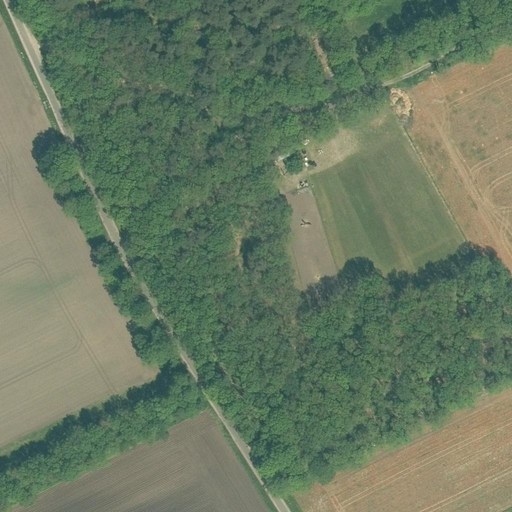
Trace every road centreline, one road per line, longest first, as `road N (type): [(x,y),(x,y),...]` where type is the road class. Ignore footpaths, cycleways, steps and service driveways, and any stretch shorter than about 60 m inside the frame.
road 1 (unclassified): [(283,511),(123,257),(8,0)]
road 2 (track): [(511,22),(319,105),(256,109),(221,101)]
road 3 (track): [(221,101),(101,77),(51,50),(30,49)]
